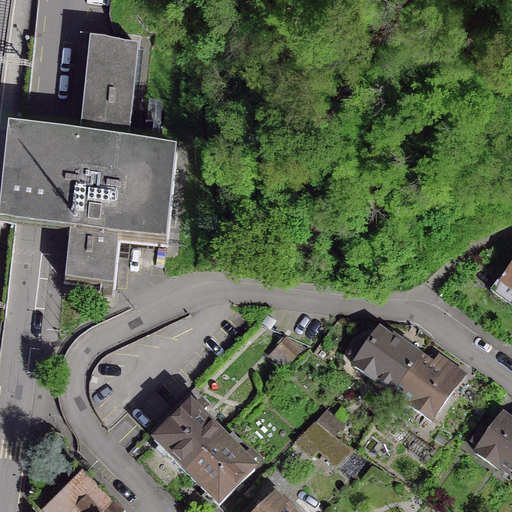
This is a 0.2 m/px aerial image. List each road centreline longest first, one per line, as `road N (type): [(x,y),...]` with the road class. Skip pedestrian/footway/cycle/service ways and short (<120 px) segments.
road 1 (residential): [(511,375),(408,306),(187,291),(87,344),(75,361),(73,410),(97,449)]
road 2 (unclassified): [(8,450),(59,0)]
